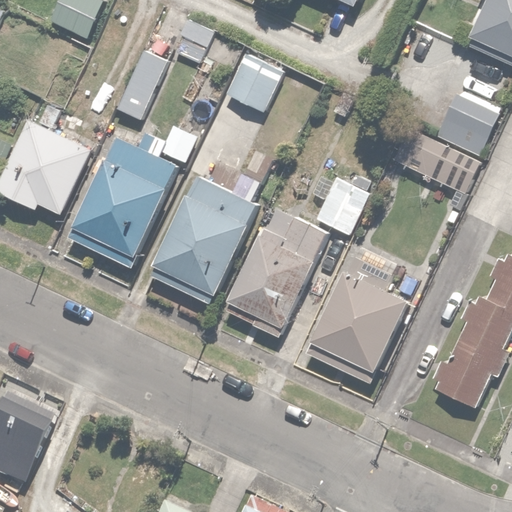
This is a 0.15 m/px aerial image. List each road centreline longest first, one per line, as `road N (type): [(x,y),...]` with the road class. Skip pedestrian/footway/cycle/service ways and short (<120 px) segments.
road 1 (residential): [(384,487),(0,305)]
road 2 (residential): [(206,0),(336,61)]
